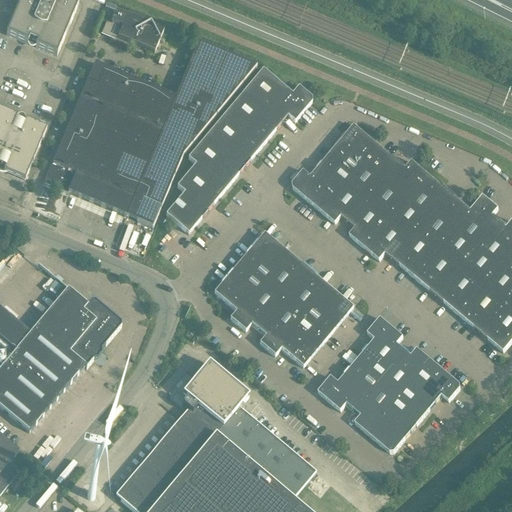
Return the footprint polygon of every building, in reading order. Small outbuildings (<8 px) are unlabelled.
[(57,58),(77,9),(78,6),(63,0),(21,0),(6,36),(27,46),(29,42),(36,45),(35,49),(57,58)] [(154,54),(164,30),(128,15),(126,18),(115,13),(111,24),(112,25),(112,27),(107,25),(103,33),(108,35),(107,37),(115,40),(117,36),(119,37),(118,39),(154,54)] [(183,158),(256,69),(256,68),(198,44),(175,100),(94,66),(46,180),(49,181),(50,184),(49,187),(153,230),(183,158)] [(188,237),(276,132),(287,119),(294,125),(312,105),(311,100),(298,89),(292,97),(263,72),(188,161),(195,167),(177,189),(184,195),(166,217),(188,237)] [(25,182),(46,130),(25,121),(23,124),(16,121),(17,118),(0,110),(0,170),(1,171),(3,171),(4,170),(3,173),(25,182)] [(506,231),(493,220),(492,219),(491,218),(493,216),(494,217),(498,212),(483,199),(470,214),(455,201),(442,190),(412,164),(407,170),(405,172),(405,171),(392,160),(354,129),(347,137),(336,150),(322,167),(311,179),(311,180),(309,178),(303,174),(292,187),(293,191),(335,227),(340,222),(339,221),(340,219),(341,219),(342,220),(355,231),(356,231),(356,232),(355,234),(354,233),(349,239),(380,264),(384,259),(383,258),(385,256),(386,256),(386,257),(399,268),(400,268),(430,294),(443,305),(474,331),(488,342),(503,355),(511,344),(511,223),(508,229),(509,230),(507,232),(506,231)] [(353,311),(319,282),(264,236),(218,290),(214,296),(236,314),(230,321),(245,334),(251,327),(265,339),(259,346),(275,359),(281,352),(303,370),(353,311)] [(0,284),(1,285),(23,259),(14,252),(0,268),(0,284)] [(86,371),(93,363),(97,362),(101,357),(101,353),(121,329),(121,325),(94,303),(90,303),(87,307),(68,291),(30,336),(0,311),(0,340),(8,347),(5,351),(8,353),(11,350),(15,354),(0,372),(0,410),(29,435),(84,369),(86,371)] [(460,392),(460,388),(417,352),(411,359),(397,348),(399,345),(403,340),(380,321),(367,337),(375,343),(338,386),(331,380),(318,395),(341,414),(345,409),(347,407),(361,419),(359,421),(355,426),(390,456),(394,455),(442,399),(444,401),(449,405),(460,392)] [(302,511),(292,504),(311,481),(315,476),(238,411),(248,399),(209,366),(183,397),(194,406),(193,408),(188,404),(186,403),(184,404),(183,405),(183,407),(184,409),(188,413),(187,415),(186,414),(179,423),(181,424),(125,490),(117,500),(131,511),(302,511)] [(0,496),(19,474),(9,465),(19,453),(14,450),(0,437),(0,496)] [(87,499),(88,501),(90,502),(93,502),(95,500),(95,498),(94,495),(91,494),(89,495),(87,497),(87,499)]
